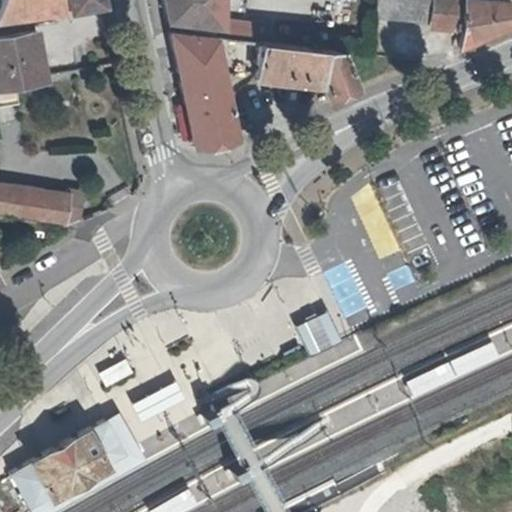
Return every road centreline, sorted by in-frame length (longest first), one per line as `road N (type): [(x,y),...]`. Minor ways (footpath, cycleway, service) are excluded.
road 1 (primary): [(246,195),(295,154),(359,120),(511,57)]
road 2 (primary): [(0,406),(154,273)]
road 3 (primary): [(154,273),(199,297),(233,289),(261,251),(261,221),(246,195)]
road 4 (secondary): [(130,0),(170,185)]
road 5 (residential): [(144,219),(0,304)]
road 6 (residential): [(511,421),(385,484)]
